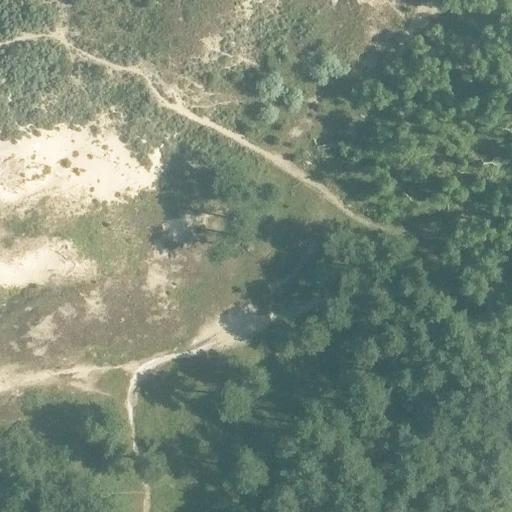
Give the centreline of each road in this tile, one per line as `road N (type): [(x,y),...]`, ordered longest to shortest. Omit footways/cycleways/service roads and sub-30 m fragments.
road 1 (unknown): [(460,254),(414,232),(389,239),(374,232),(319,191),(178,112),(152,84),(49,34),(0,48)]
road 2 (unknown): [(511,485),(500,364),(460,254),(458,186),(397,111),(395,71),(406,31),(433,0)]
